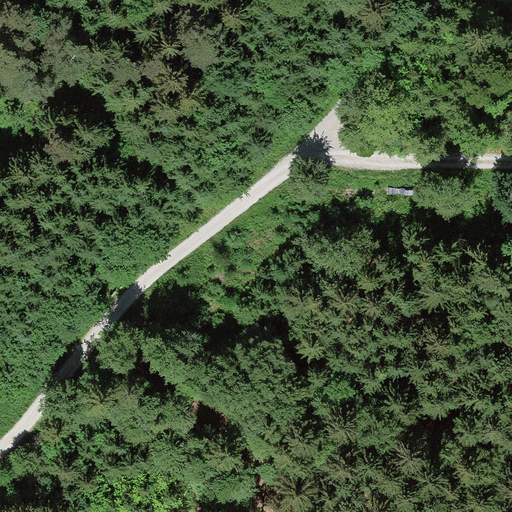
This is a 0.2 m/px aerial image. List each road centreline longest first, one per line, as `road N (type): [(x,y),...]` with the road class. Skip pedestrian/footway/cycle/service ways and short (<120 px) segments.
road 1 (track): [(436,0),(311,148),(132,298),(0,453)]
road 2 (track): [(511,160),(350,158),(311,148)]
